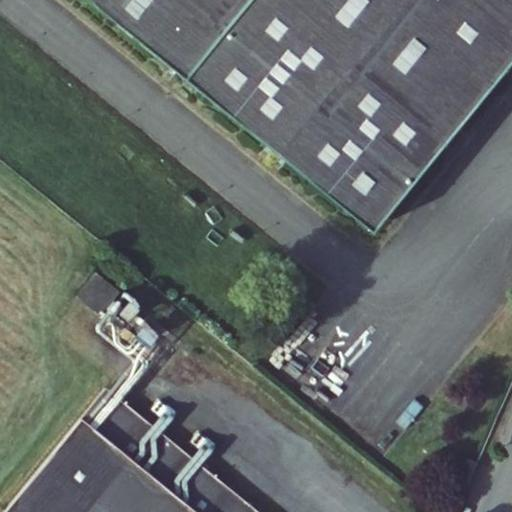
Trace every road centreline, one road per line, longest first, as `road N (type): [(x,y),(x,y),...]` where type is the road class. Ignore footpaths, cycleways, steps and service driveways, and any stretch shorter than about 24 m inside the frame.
road 1 (unknown): [(511,183),(427,251),(359,258),(322,240),(19,0)]
road 2 (unknown): [(331,511),(166,375)]
